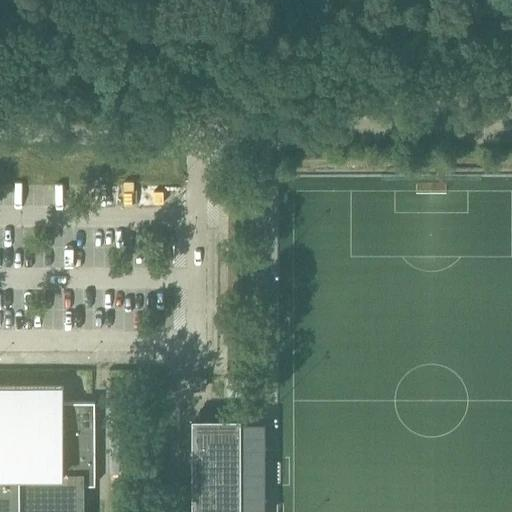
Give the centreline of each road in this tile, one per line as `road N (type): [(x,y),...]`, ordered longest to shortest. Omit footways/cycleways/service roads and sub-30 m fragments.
road 1 (unclassified): [(511,126),(196,141),(196,217)]
road 2 (unclassified): [(0,217),(196,217)]
